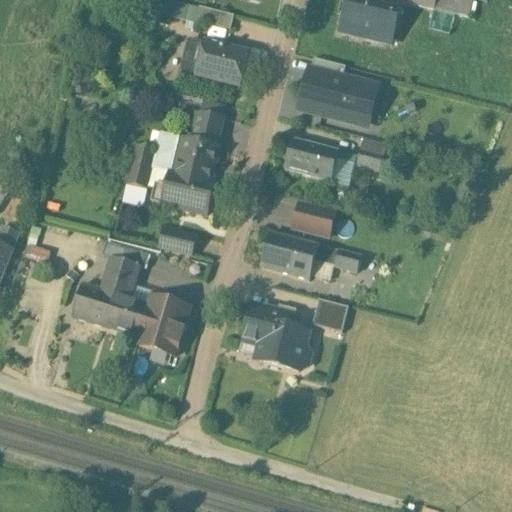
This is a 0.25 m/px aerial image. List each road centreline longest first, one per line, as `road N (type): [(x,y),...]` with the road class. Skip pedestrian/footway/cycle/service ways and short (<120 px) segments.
road 1 (unclassified): [(291,0),(182,439)]
road 2 (unclassified): [(409,511),(182,439)]
road 3 (unclassified): [(182,439),(0,384)]
